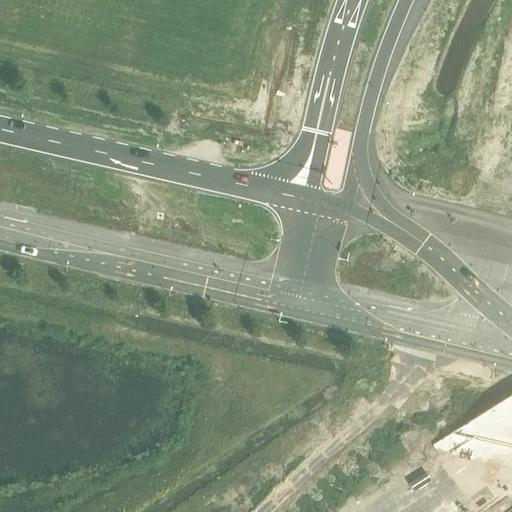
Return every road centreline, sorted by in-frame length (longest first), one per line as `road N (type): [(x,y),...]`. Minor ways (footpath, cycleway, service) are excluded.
road 1 (primary): [(301,198),(0,129)]
road 2 (primary): [(0,231),(294,304)]
road 3 (primary): [(294,304),(511,353)]
road 4 (motorway): [(347,208),(388,40),(408,0)]
road 5 (motorway): [(353,0),(301,198)]
road 6 (primary): [(511,247),(347,208)]
